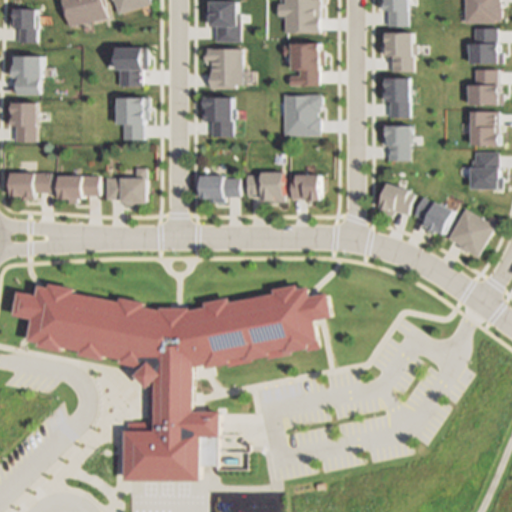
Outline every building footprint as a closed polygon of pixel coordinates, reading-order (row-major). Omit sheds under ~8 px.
[(146,167),(146,177),(149,177),(149,202),(149,203),(138,203),(138,205),(124,205),(124,203),(124,202),(123,202),(123,199),(107,199),(107,177),(136,177),(136,167),(146,167)] [(37,196),(14,196),(14,170),(53,171),(52,193),(37,193),(37,196)] [(323,174),(323,200),(313,200),(313,202),(307,202),(307,198),(292,198),(292,177),(298,177),(298,174),(323,174)] [(98,201),(98,177),(59,177),(59,201),(98,201)] [(240,178),(239,197),(225,196),(224,200),(200,199),(201,177),(240,178)] [(416,193),(409,212),(403,210),(398,208),(395,214),(379,208),(381,202),(389,179),(411,186),(410,191),(416,193)] [(496,222),(480,253),(470,248),(470,249),(460,244),(461,243),(449,236),(466,206),(496,222)] [(16,316),(21,294),(40,296),(41,286),(51,288),(51,284),(76,289),(75,294),(120,302),(120,298),(147,304),(146,308),(161,311),(161,308),(190,308),(190,311),(206,309),(205,304),(229,300),(230,305),(276,295),(276,291),(297,285),(300,291),(310,289),(311,300),(329,294),(336,318),(314,322),(320,343),(321,349),(208,370),(205,366),(195,368),(195,413),(222,413),(221,438),(216,438),(217,467),(200,467),(201,481),(126,482),(125,432),(125,425),(145,424),(146,385),(136,376),(142,370),(120,366),(121,361),(104,359),(101,362),(79,357),(79,353),(63,349),(63,353),(40,349),(41,345),(30,344),(33,320),(16,316)]
